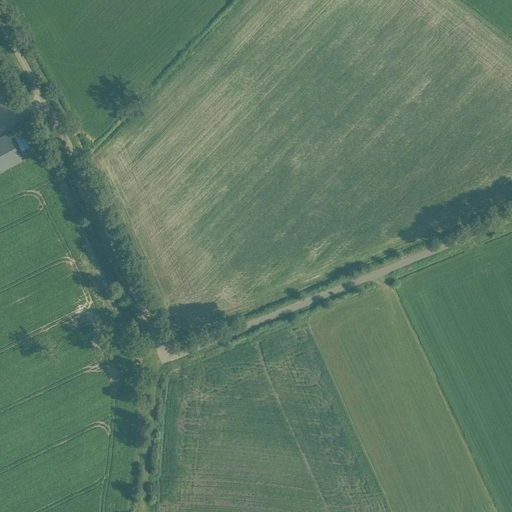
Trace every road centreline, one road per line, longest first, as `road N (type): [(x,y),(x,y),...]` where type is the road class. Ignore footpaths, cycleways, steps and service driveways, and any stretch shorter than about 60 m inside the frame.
road 1 (unclassified): [(0,19),(152,332),(171,351),(511,216)]
road 2 (track): [(143,511),(161,345)]
